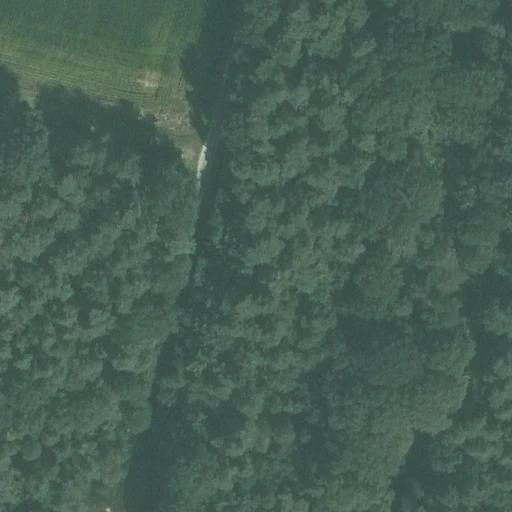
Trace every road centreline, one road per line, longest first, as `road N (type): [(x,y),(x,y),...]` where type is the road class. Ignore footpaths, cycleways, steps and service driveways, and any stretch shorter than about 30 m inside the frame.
road 1 (unclassified): [(108,511),(248,0)]
road 2 (track): [(206,155),(0,107)]
road 3 (track): [(115,511),(0,475)]
